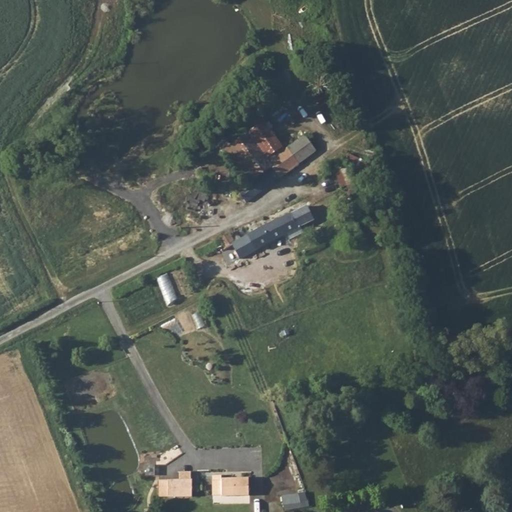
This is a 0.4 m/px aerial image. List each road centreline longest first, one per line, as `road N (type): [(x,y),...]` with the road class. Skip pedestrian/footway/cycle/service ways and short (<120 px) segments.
road 1 (track): [(102,0),(80,63),(8,156),(6,173),(68,308)]
road 2 (unclassified): [(0,343),(293,190)]
road 3 (track): [(323,157),(316,125),(245,0)]
